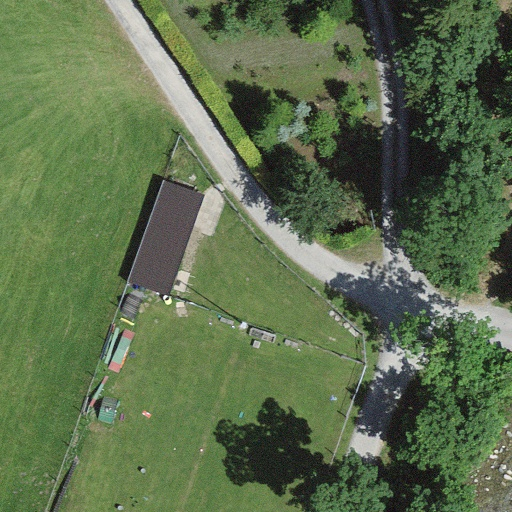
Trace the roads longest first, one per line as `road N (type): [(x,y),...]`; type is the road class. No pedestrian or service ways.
road 1 (residential): [(511,335),(416,317),(279,225),(230,168),(121,0)]
road 2 (track): [(349,511),(416,317)]
